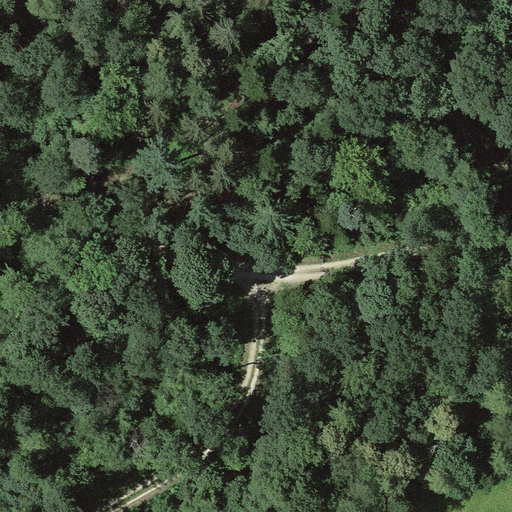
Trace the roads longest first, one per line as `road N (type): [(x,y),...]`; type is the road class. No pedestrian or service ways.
road 1 (track): [(0,190),(110,234),(254,272),(312,272),(438,242),(511,249)]
road 2 (track): [(105,511),(202,453),(233,422),(256,342),(254,272)]
road 3 (track): [(316,0),(330,107),(294,231),(254,272)]
